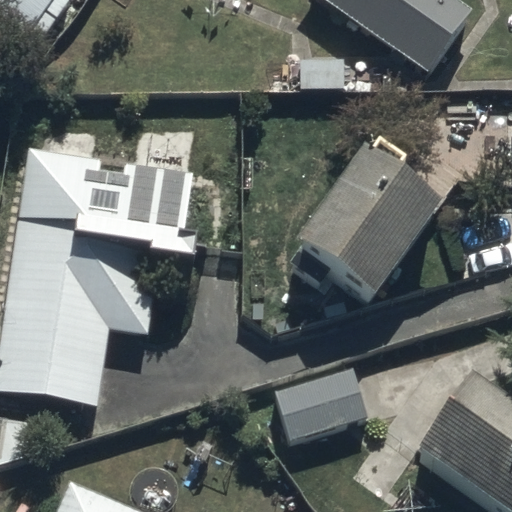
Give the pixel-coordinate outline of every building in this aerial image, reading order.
[(0,0),(0,33),(27,52),(62,0),(0,0)] [(307,0),(399,61),(433,84),(475,22),(440,0),(307,0)] [(28,164),(0,367),(0,404),(97,418),(108,340),(151,347),(174,185),(130,179),(28,164)] [(296,272),(372,324),(439,227),(364,175),(296,272)] [(277,405),(291,449),(364,427),(351,383),(277,405)] [(423,471),(481,511),(511,511),(511,424),(476,398),(423,471)] [(115,511),(77,494),(68,511),(115,511)]
